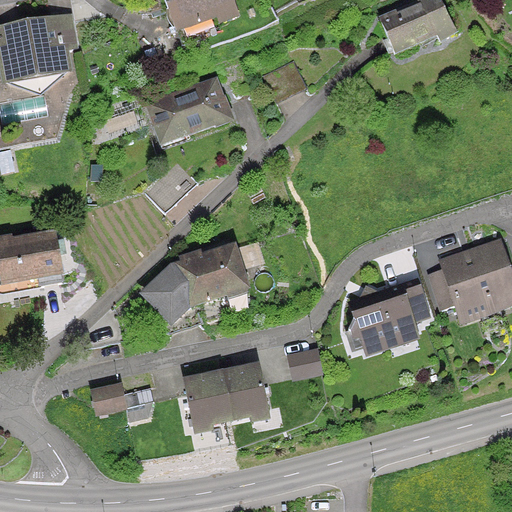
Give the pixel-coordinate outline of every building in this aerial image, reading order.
[(245,0),(167,0),(177,29),(247,6),(245,0)] [(453,28),(440,0),(421,0),(385,18),(401,52),(453,28)] [(68,21),(0,31),(0,61),(4,84),(68,73),(65,52),(73,50),(68,21)] [(306,93),(292,61),(263,74),(277,105),(306,93)] [(214,83),(153,104),(166,143),(228,121),(214,83)] [(197,184),(178,163),(147,191),(167,212),(197,184)] [(54,235),(0,243),(0,286),(61,276),(54,235)] [(511,294),(497,248),(443,266),(461,323),(511,307),(511,294)] [(245,298),(232,255),(171,273),(142,301),(170,331),(187,313),(245,298)] [(354,311),(367,354),(417,338),(403,295),(354,311)] [(207,383),(187,387),(195,433),(263,420),(255,374),(241,377),(207,383)] [(122,382),(91,388),(96,416),(128,409),(124,394),(122,382)] [(151,388),(124,394),(128,409),(154,403),(151,388)] [(149,418),(154,403),(128,409),(130,422),(149,418)]
